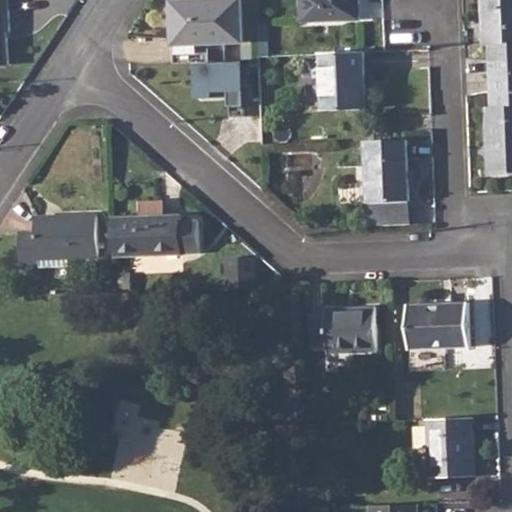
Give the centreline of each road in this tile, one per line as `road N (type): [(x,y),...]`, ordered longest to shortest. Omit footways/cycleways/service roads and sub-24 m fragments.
road 1 (residential): [(82,58),(305,261),(457,254)]
road 2 (residential): [(455,204),(449,39),(429,16)]
road 3 (residential): [(82,58),(0,181)]
